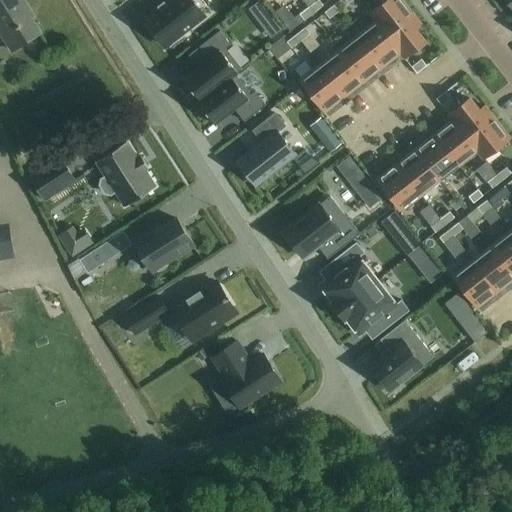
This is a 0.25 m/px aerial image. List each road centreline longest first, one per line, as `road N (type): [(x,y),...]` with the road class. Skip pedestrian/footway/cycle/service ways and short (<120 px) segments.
road 1 (residential): [(403,481),(94,0)]
road 2 (unknown): [(162,460),(47,242),(24,214),(0,211)]
road 3 (track): [(120,474),(346,395)]
road 4 (residential): [(354,142),(485,36)]
road 5 (residential): [(403,481),(511,398)]
road 6 (track): [(120,474),(0,508)]
